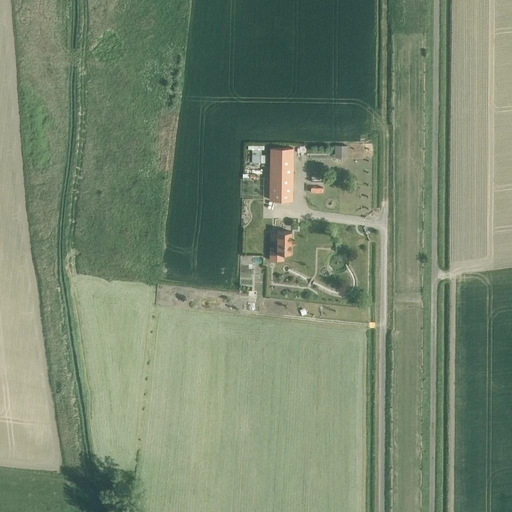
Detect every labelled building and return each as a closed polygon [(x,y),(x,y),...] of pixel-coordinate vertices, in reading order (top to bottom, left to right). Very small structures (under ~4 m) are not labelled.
[(262,142),(248,142),(248,161),(264,161),(264,150),(262,150),(262,142)] [(348,146),(335,145),(335,155),(347,155),(348,146)] [(269,199),(292,200),(293,148),(270,148),(269,199)] [(295,245),(295,240),(291,240),(291,232),(277,231),(277,234),(270,233),(270,260),(284,261),(284,255),(285,255),(285,254),(291,254),(291,245),(295,245)] [(250,271),(250,257),(238,257),(238,270),(250,271)]
